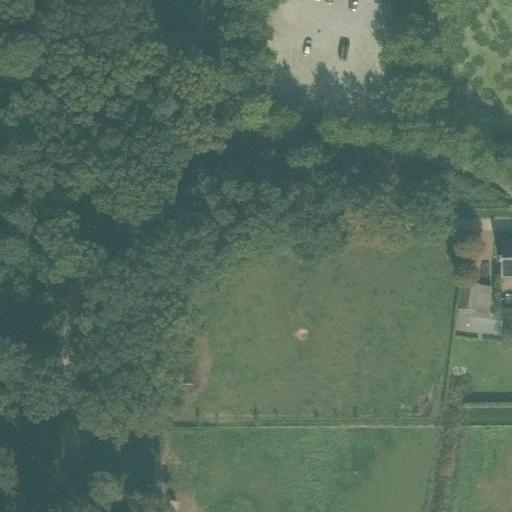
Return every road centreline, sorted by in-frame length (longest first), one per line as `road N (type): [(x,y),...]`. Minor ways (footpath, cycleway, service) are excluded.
road 1 (track): [(364,225),(0,230)]
road 2 (unclassified): [(511,224),(364,225)]
